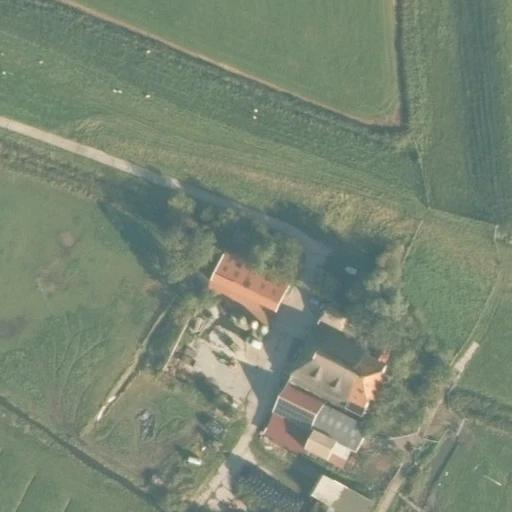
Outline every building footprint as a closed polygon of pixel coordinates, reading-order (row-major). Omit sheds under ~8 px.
[(206,294),(226,254),(202,242),(181,286),(204,298),(206,294)] [(206,294),(227,305),(226,309),(269,331),(291,286),(226,254),(206,294)] [(319,297),(331,304),(341,285),(328,279),(319,297)] [(320,320),(343,332),(350,319),(327,307),(320,320)] [(290,383),(362,420),(372,402),(376,404),(387,383),(381,382),(390,363),(318,327),(290,383)] [(356,456),(369,429),(324,407),(324,405),(287,387),(263,436),(316,462),(317,459),(340,469),(348,452),(356,456)] [(368,511),(373,504),(341,487),(323,478),(312,499),(318,502),(313,511),(324,511),(327,507),(330,509),(328,511),(368,511)]
